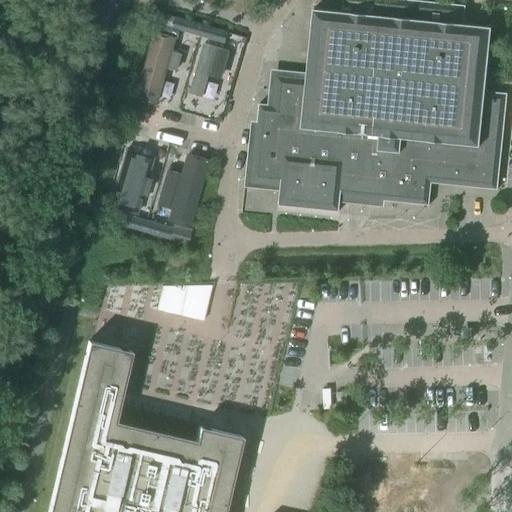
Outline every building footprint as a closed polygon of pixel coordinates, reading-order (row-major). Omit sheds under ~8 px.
[(465,6),(408,0),(342,0),(342,12),(315,9),(314,9),(313,10),(306,80),(277,77),(274,106),(268,105),(259,104),(257,123),(251,182),(281,185),(280,191),(278,205),(339,212),(341,189),(362,191),(361,199),(429,206),(430,198),(429,198),(431,183),(497,190),(507,94),(485,92),(491,28),(491,27),(490,27),(463,24),(465,6)] [(157,24),(174,29),(226,43),(229,34),(160,14),(157,24)] [(138,102),(159,108),(179,39),(158,33),(138,102)] [(193,94),(205,98),(220,48),(207,45),(193,94)] [(145,109),(136,106),(133,116),(142,119),(145,109)] [(116,189),(129,193),(143,143),(130,139),(116,189)] [(171,211),(168,222),(189,228),(208,161),(187,155),(181,175),(165,171),(155,206),(171,211)] [(110,196),(104,220),(187,243),(189,235),(119,215),(124,199),(110,196)] [(160,293),(156,310),(203,321),(211,286),(161,286),(160,293)] [(222,511),(241,437),(199,428),(195,442),(113,423),(130,352),(89,342),(48,511),(222,511)] [(345,393),(335,393),(336,405),(338,405),(345,405),(345,393)]
